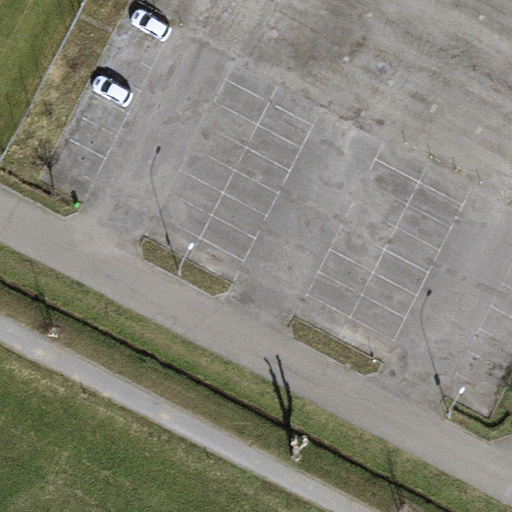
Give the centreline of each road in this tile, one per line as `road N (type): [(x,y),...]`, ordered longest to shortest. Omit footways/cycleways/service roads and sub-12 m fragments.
road 1 (track): [(0,228),(511,493)]
road 2 (track): [(0,327),(353,511)]
